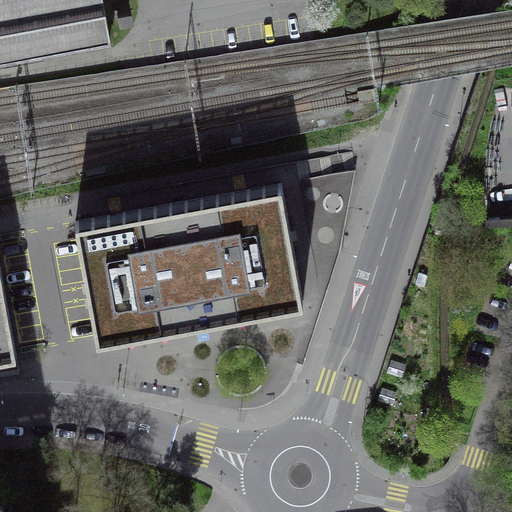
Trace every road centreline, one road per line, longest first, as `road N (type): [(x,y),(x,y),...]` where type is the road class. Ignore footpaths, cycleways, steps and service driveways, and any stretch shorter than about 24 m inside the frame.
road 1 (tertiary): [(466,0),(321,439)]
road 2 (residential): [(0,418),(115,426),(259,465)]
road 3 (residential): [(461,511),(511,358)]
